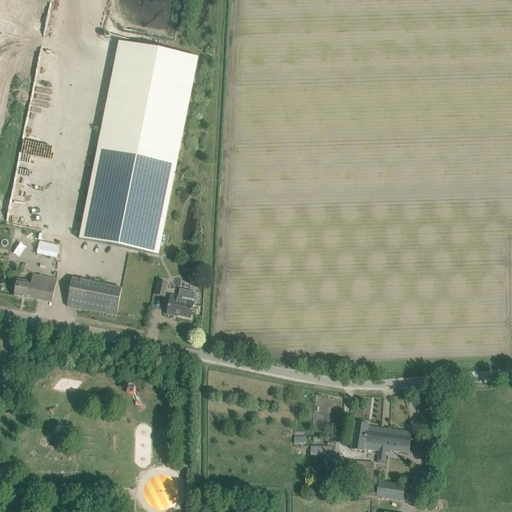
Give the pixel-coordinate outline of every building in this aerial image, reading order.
[(79,240),(159,256),(198,58),(119,42),(79,240)] [(57,258),(60,245),(39,240),(36,253),(57,258)] [(17,280),(14,296),(52,303),(57,279),(42,276),(43,275),(39,275),(39,276),(33,274),(31,283),(17,280)] [(72,279),(66,306),(116,316),(121,289),(72,279)] [(168,283),(159,281),(156,295),(165,297),(168,283)] [(169,305),(167,315),(168,313),(177,315),(177,316),(191,319),(192,314),(193,309),(194,303),(196,293),(180,290),(178,300),(170,298),(169,305)] [(83,388),(84,391),(87,393),(90,394),(94,393),(96,390),(97,387),(96,384),(93,381),(90,381),(86,382),(84,384),(83,388)] [(128,389),(128,392),(131,394),(134,394),(136,393),(137,390),(137,387),(135,385),(132,385),(129,386),(128,389)] [(353,432),(351,450),(364,452),(365,450),(378,451),(379,452),(386,453),(386,450),(409,453),(410,443),(412,433),(381,429),(368,427),(368,424),(355,423),(353,432)] [(142,438),(144,438),(147,437),(148,435),(148,432),(146,430),(143,430),(141,431),(140,433),(140,436),(142,438)] [(141,451),(144,451),(146,450),(147,448),(147,445),(145,443),(142,443),(140,444),(139,446),(139,449),(141,451)] [(311,446),(310,455),(323,455),(333,456),(333,447),(327,446),(311,446)] [(141,464),(144,465),(146,463),(147,461),(147,458),(145,457),(142,456),(140,457),(139,460),(139,462),(141,464)] [(348,477),(373,477),(374,462),(349,461),(348,477)] [(175,499),(181,497),(172,470),(144,480),(146,487),(141,489),(146,504),(151,502),(153,511),(155,511),(177,505),(175,499)] [(405,485),(378,481),(378,486),(375,486),(374,497),(376,497),(403,501),(405,485)] [(359,486),(341,487),(342,499),(359,498),(359,495),(359,486)]
